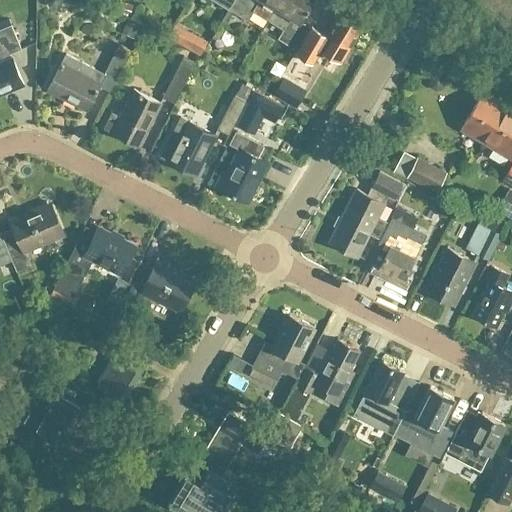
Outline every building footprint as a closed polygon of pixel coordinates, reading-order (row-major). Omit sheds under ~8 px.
[(209,0),(227,11),(234,0),(209,0)] [(268,21),(280,0),(234,0),(227,11),(246,22),(252,11),(268,21)] [(313,0),(280,0),(268,21),(283,30),(277,40),(296,52),(309,29),(300,23),(313,0)] [(311,27),(296,54),(314,65),(322,52),(343,64),(352,48),(349,46),(366,19),(343,6),(326,34),(329,35),(328,37),(311,27)] [(9,53),(19,48),(9,25),(0,28),(0,93),(22,84),(9,53)] [(200,58),(207,45),(191,36),(184,49),(200,58)] [(117,49),(104,74),(115,79),(128,55),(117,49)] [(99,84),(88,78),(93,69),(65,54),(46,90),(85,111),(99,84)] [(161,98),(162,99),(172,104),(189,70),(178,64),(161,98)] [(283,81),(274,97),(296,110),(305,94),(283,81)] [(138,147),(159,104),(133,91),(119,119),(111,115),(104,129),(138,147)] [(244,112),(236,129),(254,138),(263,121),(275,127),(283,109),(253,94),(244,112)] [(462,131),(485,145),(507,108),(484,94),(462,131)] [(233,97),(216,132),(228,138),(246,104),(233,97)] [(511,110),(507,108),(485,145),(509,159),(511,153),(511,110)] [(179,119),(160,158),(195,175),(214,136),(179,119)] [(246,203),(265,164),(257,159),(263,147),(235,133),(229,145),(238,150),(226,175),(230,177),(223,192),(246,203)] [(435,192),(444,174),(415,159),(406,177),(435,192)] [(511,162),(502,180),(511,185),(511,162)] [(386,198),(392,201),(401,185),(377,173),(365,196),(355,191),(328,245),(356,259),(367,236),(377,241),(386,225),(375,219),(386,198)] [(511,193),(507,190),(495,212),(511,222),(511,193)] [(60,237),(47,207),(45,204),(46,207),(10,222),(9,219),(8,219),(13,230),(1,235),(0,233),(0,236),(16,273),(30,267),(24,253),(60,237)] [(389,247),(378,270),(402,281),(423,234),(398,222),(390,218),(379,242),(389,247)] [(73,249),(62,272),(54,287),(74,297),(92,260),(120,274),(134,248),(97,229),(84,255),(73,249)] [(501,236),(488,229),(475,255),(488,261),(501,236)] [(453,306),(473,264),(446,250),(425,293),(453,306)] [(176,314),(194,278),(192,278),(191,281),(157,263),(158,260),(157,259),(152,268),(140,262),(121,299),(135,306),(142,292),(176,309),(175,313),(176,314)] [(507,308),(511,298),(511,294),(500,288),(506,276),(489,268),(483,281),(487,283),(471,316),(495,328),(505,307),(507,308)] [(288,317),(272,349),(264,345),(252,370),(253,370),(249,377),(272,389),(275,381),(285,362),(281,360),(283,356),(297,363),(313,330),(288,317)] [(125,403),(128,397),(145,368),(122,354),(129,342),(107,329),(95,349),(115,362),(99,388),(125,403)] [(338,409),(354,376),(349,373),(359,353),(337,343),(319,378),(307,372),(298,390),(311,397),(316,387),(330,394),(326,402),(338,409)] [(365,394),(353,417),(369,425),(391,436),(407,404),(397,399),(397,398),(392,395),(402,376),(380,364),(365,394)] [(30,391),(21,407),(31,413),(24,424),(34,430),(58,445),(79,411),(57,397),(65,384),(43,371),(30,391)] [(404,414),(394,434),(411,442),(433,453),(438,456),(441,450),(450,432),(441,428),(453,401),(429,389),(415,419),(404,414)] [(296,390),(283,415),(296,421),(308,396),(296,390)] [(480,472),(489,454),(504,426),(481,414),(467,440),(456,435),(446,455),(480,472)] [(228,415),(197,464),(222,478),(241,447),(257,457),(268,440),(289,453),(303,430),(278,415),(264,437),(228,415)] [(351,437),(339,431),(322,465),(338,474),(344,461),(340,459),(351,437)] [(511,462),(505,459),(488,494),(507,503),(511,493),(511,462)] [(222,511),(238,488),(222,478),(197,464),(189,478),(186,476),(167,506),(177,511),(194,511),(197,509),(202,511),(222,511)] [(379,495),(381,490),(386,480),(375,475),(368,490),(379,495)] [(427,495),(425,498),(417,511),(454,511),(455,510),(427,495)]
